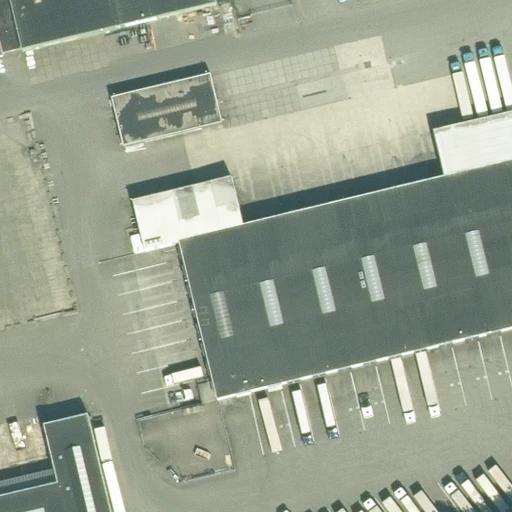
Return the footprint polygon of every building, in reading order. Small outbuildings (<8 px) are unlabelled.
[(215,0),(0,0),(0,59),(2,59),(1,57),(20,52),(21,54),(217,7),(215,0)] [(208,76),(191,80),(109,101),(121,150),(220,125),(208,76)] [(179,246),(217,403),(511,331),(511,116),(433,135),(444,181),(243,229),(232,181),(133,205),(145,254),(179,246)] [(243,184),(249,219),(353,199),(347,171),(321,176),(320,169),(243,184)] [(0,511),(109,511),(87,420),(43,430),(53,474),(0,486),(0,511)]
